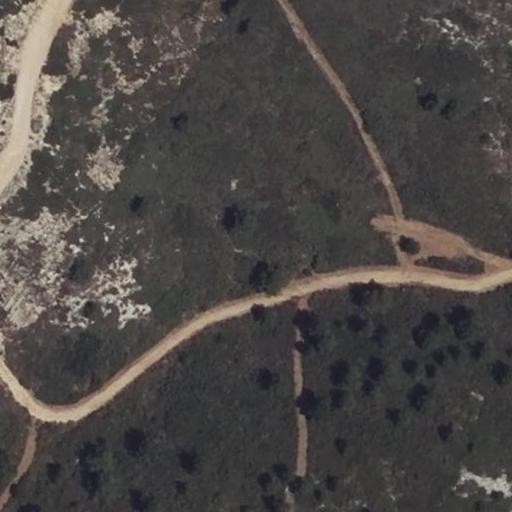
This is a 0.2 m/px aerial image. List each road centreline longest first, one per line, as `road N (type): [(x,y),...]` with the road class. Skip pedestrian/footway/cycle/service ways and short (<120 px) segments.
road 1 (track): [(0,370),(36,407),(65,415),(96,404),(203,323),(335,273),(469,285),(511,270)]
road 2 (track): [(0,167),(15,143),(29,34),(52,0)]
